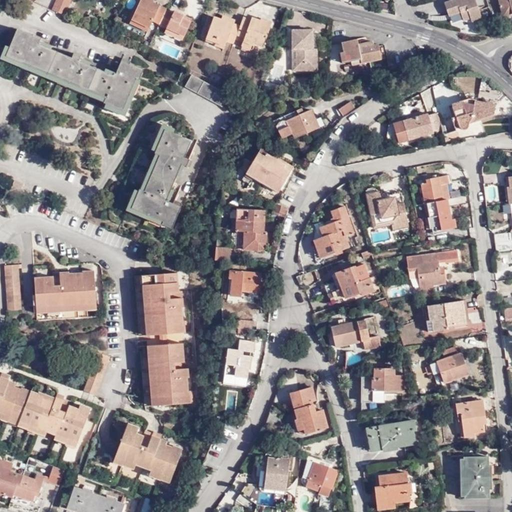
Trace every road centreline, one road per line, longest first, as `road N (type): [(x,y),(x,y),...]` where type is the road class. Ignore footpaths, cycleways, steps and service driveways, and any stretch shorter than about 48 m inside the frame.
road 1 (residential): [(0,237),(21,215),(37,216),(118,249),(128,364),(95,460)]
road 2 (residential): [(511,486),(468,149)]
road 3 (residential): [(455,68),(346,125),(308,192)]
road 4 (tertiary): [(309,0),(409,25),(476,60)]
road 5 (residential): [(468,149),(342,172),(308,192)]
road 6 (residential): [(271,364),(237,448),(197,511)]
road 7 (residential): [(358,511),(344,425),(323,361)]
